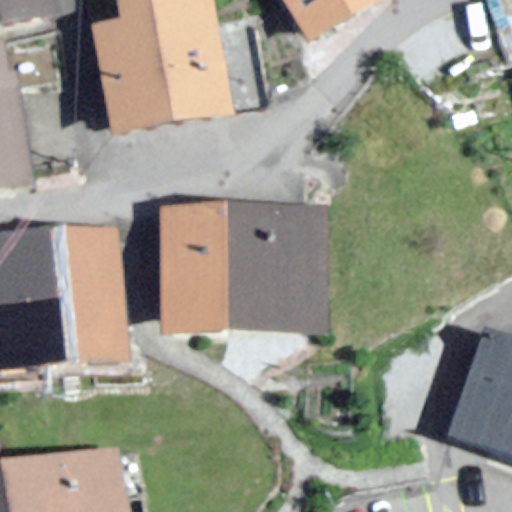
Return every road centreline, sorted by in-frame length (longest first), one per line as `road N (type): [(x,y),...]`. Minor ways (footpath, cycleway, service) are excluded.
road 1 (track): [(61,0),(85,151),(135,198),(154,349),(247,395),(284,437),(297,481),(282,511)]
road 2 (residential): [(0,217),(135,198),(249,164),(359,39),(452,0)]
